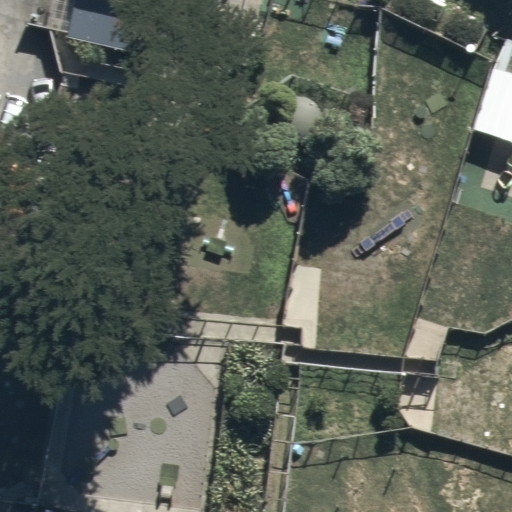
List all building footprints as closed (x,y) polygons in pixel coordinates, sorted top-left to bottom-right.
[(83,0),(84,1),(220,33),(226,0),(83,0)] [(150,24),(81,8),(72,43),(142,60),(150,24)] [(511,42),(510,42),(496,76),(511,81),(511,42)] [(322,262),(296,259),(287,328),(313,332),(322,262)] [(278,318),(203,312),(201,339),(276,345),(278,318)] [(94,388),(78,511),(203,511),(217,403),(94,388)]
